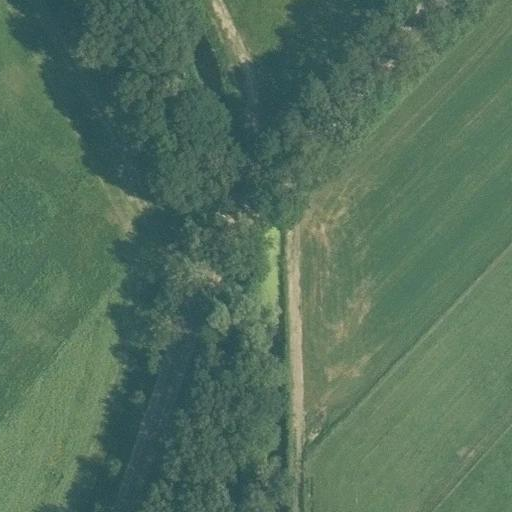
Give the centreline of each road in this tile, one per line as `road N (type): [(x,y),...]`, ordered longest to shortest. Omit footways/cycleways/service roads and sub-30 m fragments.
road 1 (tertiary): [(122,511),(194,318),(243,224),(450,0)]
road 2 (track): [(298,511),(288,207),(247,154),(204,0)]
